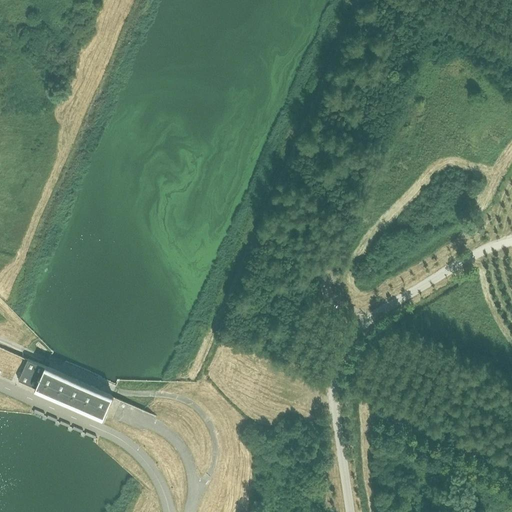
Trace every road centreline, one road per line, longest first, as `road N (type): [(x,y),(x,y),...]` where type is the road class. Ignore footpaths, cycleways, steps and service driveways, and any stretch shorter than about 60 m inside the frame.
road 1 (unclassified): [(349,511),(332,389),(342,345),(400,295),(491,244),(511,241)]
road 2 (track): [(214,327),(354,0)]
road 3 (unclassified): [(168,511),(154,469),(126,440),(0,382)]
road 4 (track): [(361,323),(332,303),(323,306),(296,358),(297,376),(332,381)]
